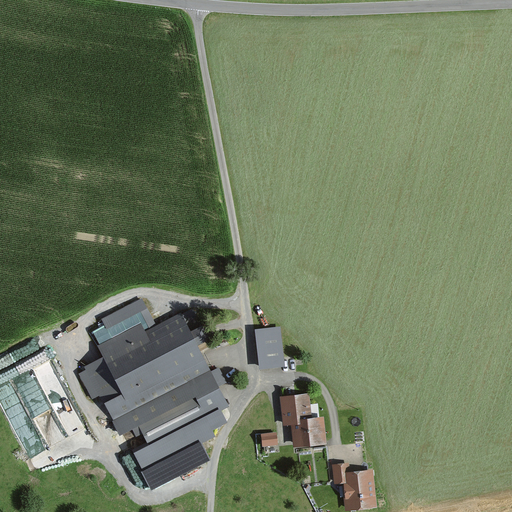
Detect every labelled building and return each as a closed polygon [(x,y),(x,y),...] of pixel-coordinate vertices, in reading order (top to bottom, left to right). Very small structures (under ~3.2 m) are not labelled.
[(156,324),(142,297),(101,317),(105,323),(92,329),(104,353),(84,363),(112,418),(187,381),(211,369),(197,341),(207,336),(201,322),(191,327),(183,310),(156,324)] [(280,325),(256,327),(259,365),(284,363),(280,325)] [(211,369),(112,418),(119,433),(138,423),(147,440),(132,448),(151,487),(211,457),(203,440),(216,434),(213,427),(228,420),(222,408),(229,405),(219,386),(227,382),(219,365),(211,369)] [(309,392),(281,394),(283,423),(291,422),(293,444),(326,441),(324,413),(311,414),(309,392)] [(277,431),(261,432),(262,445),(278,444),(277,431)] [(352,461),(333,463),(336,484),(342,484),(345,511),(375,508),(371,470),(354,472),(352,461)]
